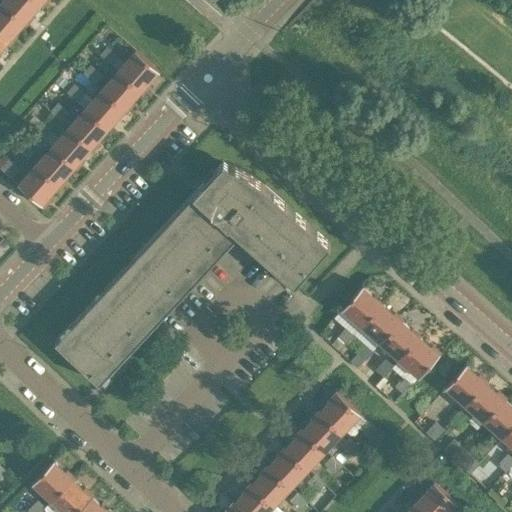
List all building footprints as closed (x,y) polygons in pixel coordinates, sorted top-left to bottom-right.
[(2,0),(0,2),(0,32),(7,39),(24,20),(2,0)] [(39,0),(1,0),(2,0),(24,20),(40,1),(39,0)] [(98,54),(110,64),(118,55),(106,44),(98,54)] [(135,50),(118,69),(141,90),(158,70),(135,50)] [(82,72),(94,82),(102,74),(90,63),(82,72)] [(124,108),(141,90),(118,69),(101,88),(124,108)] [(69,80),(62,74),(56,80),(64,87),(69,80)] [(73,82),(65,91),(77,102),(85,92),(73,82)] [(101,88),(85,107),(108,127),(124,108),(101,88)] [(69,111),(57,101),(49,110),(61,120),(69,111)] [(91,146),(108,127),(85,107),(68,126),(91,146)] [(52,130),(40,120),(33,129),(44,140),(52,130)] [(68,126),(52,144),(75,164),(91,146),(68,126)] [(28,158),(36,149),(24,139),(16,148),(28,158)] [(58,183),(75,164),(52,144),(35,163),(58,183)] [(7,158),(0,166),(0,165),(0,167),(11,177),(19,168),(7,158)] [(222,161),(193,192),(54,340),(98,381),(237,233),(294,283),(329,243),(265,185),(256,179),(251,176),(246,173),(241,170),(236,168),(226,163),(222,161)] [(18,182),(41,202),(58,183),(35,163),(18,182)] [(361,285),(341,307),(361,324),(380,302),(361,285)] [(380,302),(361,324),(379,341),(399,318),(380,302)] [(399,318),(379,341),(398,357),(418,335),(399,318)] [(347,323),(337,335),(346,343),(356,331),(347,323)] [(394,365),(392,366),(402,375),(404,374),(412,381),(438,352),(418,335),(398,357),(399,358),(394,365)] [(355,352),(365,360),(375,348),(366,340),(355,352)] [(385,357),(374,369),(383,376),(392,366),(394,365),(385,357)] [(445,386),(464,403),(485,380),(465,363),(445,386)] [(402,375),(393,385),(401,392),(402,393),(412,381),(404,374),(402,375)] [(503,396),(485,380),(464,403),(483,419),(503,396)] [(319,409),(341,430),(359,411),(336,390),(319,409)] [(483,419),(502,436),(511,423),(511,403),(503,396),(483,419)] [(319,409),(302,427),(324,448),(341,430),(319,409)] [(369,437),(376,429),(377,428),(366,417),(357,426),(369,437)] [(435,420),(425,430),(435,439),(444,428),(435,420)] [(511,423),(502,436),(511,445),(511,423)] [(302,427),(285,446),(307,467),(324,448),(302,427)] [(348,435),(340,444),(351,455),(360,446),(348,435)] [(453,437),(443,447),(452,455),(462,445),(453,437)] [(285,446),(268,464),(290,485),(307,467),(285,446)] [(511,463),(511,456),(507,452),(496,464),(505,472),(511,463)] [(343,464),(331,453),(323,462),(335,473),(343,464)] [(471,454),(461,464),(469,472),(479,462),(471,454)] [(51,499),(72,477),(53,459),(32,481),(51,498),(51,499)] [(268,464),(251,482),(273,503),(290,485),(268,464)] [(314,472),(306,481),(317,491),(326,483),(314,472)] [(73,511),(90,494),(72,477),(51,499),(51,498),(45,505),(46,506),(45,507),(50,511),(73,511)] [(444,511),(455,501),(432,481),(415,499),(428,511),(444,511)] [(251,482),(234,501),(245,511),(264,511),(273,503),(251,482)] [(297,490),(289,499),(300,510),(309,501),(297,490)] [(107,511),(109,511),(90,494),(73,511),(107,511)] [(29,511),(40,511),(45,507),(46,506),(45,505),(37,498),(26,509),(29,511)] [(428,511),(415,499),(402,511),(428,511)] [(245,511),(234,501),(223,511),(245,511)]
